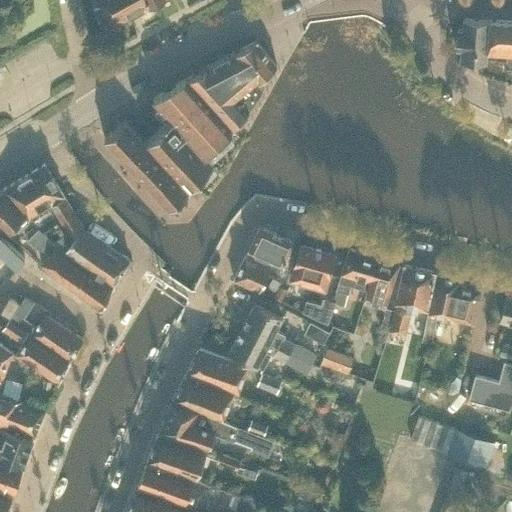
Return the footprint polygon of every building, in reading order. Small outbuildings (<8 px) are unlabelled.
[(93,0),(96,11),(105,27),(127,15),(118,0),(93,0)] [(118,0),(127,15),(148,3),(146,0),(118,0)] [(503,81),(511,84),(511,20),(463,18),(462,29),(456,28),(455,48),(461,48),(461,59),(486,61),(486,56),(506,59),(503,81)] [(276,63),(255,40),(208,65),(186,78),(230,126),(248,109),(263,88),(256,80),(276,63)] [(171,117),(145,143),(189,190),(213,164),(205,155),(208,153),(212,156),(234,136),(229,131),(232,129),(185,78),(153,97),(171,117)] [(189,190),(145,143),(124,121),(104,138),(169,208),(189,190)] [(2,189),(27,213),(32,219),(37,216),(41,224),(54,216),(56,219),(72,208),(63,194),(44,163),(31,171),(2,189)] [(0,190),(0,227),(8,234),(12,238),(27,222),(32,219),(27,213),(2,189),(0,190)] [(65,250),(74,259),(112,285),(129,259),(82,227),(83,226),(72,208),(56,219),(64,232),(65,231),(66,231),(74,240),(68,246),(65,250)] [(74,259),(65,250),(64,252),(54,241),(35,222),(23,234),(35,246),(50,252),(42,262),(54,272),(97,307),(99,308),(112,285),(74,259)] [(289,248),(292,241),(260,226),(248,249),(289,269),(296,251),(289,248)] [(0,282),(26,257),(1,233),(0,234),(0,282)] [(334,254),(299,244),(297,256),(296,257),(290,276),(324,286),(328,275),(334,254)] [(363,301),(364,302),(376,256),(348,248),(336,289),(332,301),(344,305),(348,293),(350,284),(366,289),(363,301)] [(270,267),(245,255),(233,279),(258,292),(259,290),(262,292),(267,283),(264,281),(270,267)] [(389,296),(399,263),(376,256),(364,302),(384,307),(387,295),(389,296)] [(426,310),(434,272),(403,264),(394,303),(426,310)] [(475,307),(482,283),(435,272),(420,335),(428,337),(434,312),(471,321),(475,307)] [(272,277),(267,286),(275,290),(279,281),(272,277)] [(280,300),(285,289),(278,285),(273,297),(280,300)] [(22,298),(19,302),(29,308),(30,307),(34,302),(24,295),(22,298)] [(511,296),(506,295),(500,319),(511,322),(511,296)] [(8,298),(0,311),(0,313),(8,319),(13,311),(18,304),(16,303),(8,298)] [(258,335),(269,341),(312,362),(316,353),(295,342),(284,337),(285,334),(276,329),(282,317),(254,303),(242,326),(258,335)] [(390,331),(383,351),(400,356),(406,333),(405,333),(410,313),(392,309),(393,308),(384,306),(382,315),(383,315),(380,323),(390,327),(388,330),(390,331)] [(8,319),(70,358),(81,338),(43,313),(35,326),(31,323),(23,318),(13,311),(8,319)] [(31,365),(57,381),(70,359),(31,334),(8,319),(2,330),(22,343),(15,354),(31,365)] [(329,330),(310,321),(304,332),(323,341),(329,330)] [(308,360),(312,362),(269,341),(258,335),(242,326),(229,351),(263,369),(271,353),(285,361),(302,371),(304,367),(308,360)] [(511,345),(502,342),(499,354),(511,357),(511,345)] [(0,379),(10,351),(0,344),(0,379)] [(248,366),(198,347),(185,373),(237,393),(248,366)] [(326,347),(321,361),(348,371),(353,357),(326,347)] [(498,380),(511,383),(511,363),(502,361),(498,380)] [(262,371),(256,385),(276,393),(282,379),(262,371)] [(234,392),(185,373),(171,401),(222,420),(234,392)] [(481,401),(487,377),(474,374),(468,397),(481,401)] [(511,383),(498,380),(487,377),(481,401),(508,408),(511,400),(511,383)] [(0,426),(1,427),(5,428),(22,433),(23,431),(34,434),(44,407),(31,403),(17,399),(7,395),(0,393),(0,426)] [(328,404),(326,400),(321,398),(316,400),(315,404),(317,409),(322,411),(326,408),(328,404)] [(218,419),(170,401),(158,431),(207,448),(218,419)] [(267,425),(251,418),(247,429),(263,435),(267,425)] [(218,419),(213,432),(233,441),(234,439),(252,446),(257,433),(218,419)] [(22,433),(5,428),(1,427),(0,428),(0,458),(22,466),(31,441),(32,437),(28,436),(22,433)] [(446,451),(446,452),(472,460),(486,465),(494,442),(454,428),(454,429),(446,451)] [(208,453),(157,433),(146,462),(194,478),(200,463),(204,465),(208,453)] [(220,452),(216,462),(236,469),(240,460),(220,452)] [(0,486),(14,491),(22,466),(0,458),(0,486)] [(247,497),(146,462),(136,487),(185,504),(185,503),(193,506),(197,495),(224,504),(228,505),(228,502),(243,508),(247,497)] [(0,491),(0,511),(5,511),(12,496),(0,491)] [(191,511),(189,511),(134,491),(127,511),(195,511),(192,511),(191,511)]
